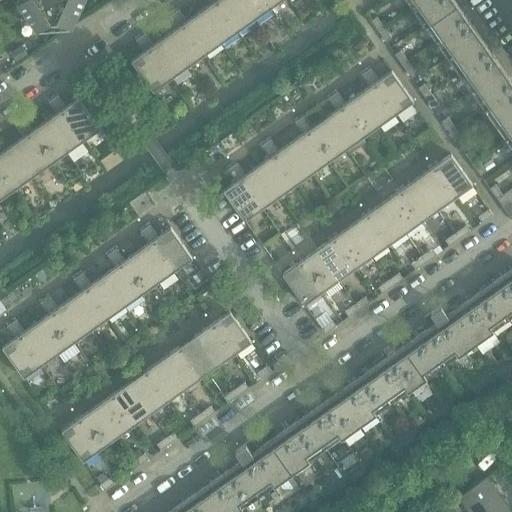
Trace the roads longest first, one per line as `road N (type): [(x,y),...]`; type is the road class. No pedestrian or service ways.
road 1 (residential): [(110,511),(312,367)]
road 2 (residential): [(312,367),(511,226)]
road 3 (residential): [(312,367),(183,187)]
road 4 (residential): [(0,101),(151,0)]
road 5 (residential): [(379,511),(491,435)]
